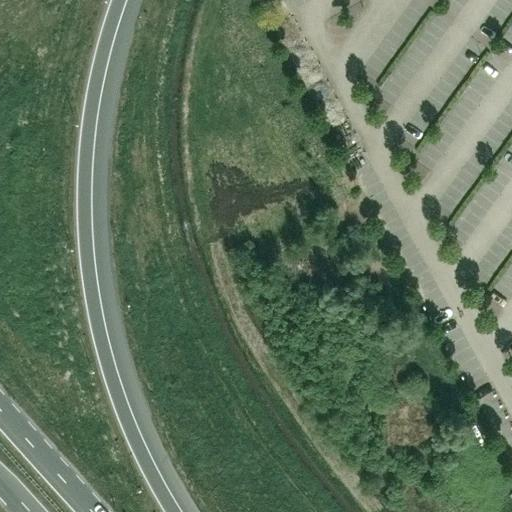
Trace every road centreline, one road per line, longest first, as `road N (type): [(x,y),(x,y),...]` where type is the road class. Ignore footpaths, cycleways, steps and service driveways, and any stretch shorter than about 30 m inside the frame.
road 1 (motorway): [(173,511),(105,362),(86,254),(92,94),(118,0)]
road 2 (primary): [(91,511),(0,408)]
